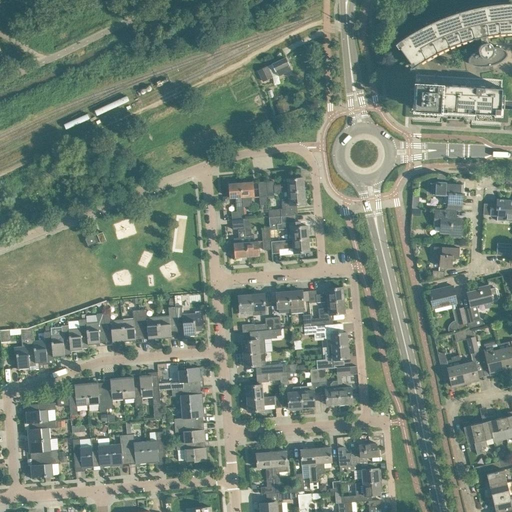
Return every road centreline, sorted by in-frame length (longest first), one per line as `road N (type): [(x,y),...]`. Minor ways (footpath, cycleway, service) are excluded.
road 1 (residential): [(15,499),(8,401),(15,390),(92,364),(222,352)]
road 2 (tertiary): [(441,511),(378,233)]
road 3 (track): [(326,17),(123,117)]
road 4 (residential): [(0,244),(206,167)]
road 5 (residential): [(365,421),(349,267),(321,266)]
road 6 (residential): [(511,392),(449,404),(472,511)]
road 7 (residential): [(229,435),(365,421)]
road 8 (residential): [(100,491),(233,480)]
road 9 (residential): [(321,266),(312,163),(298,150)]
